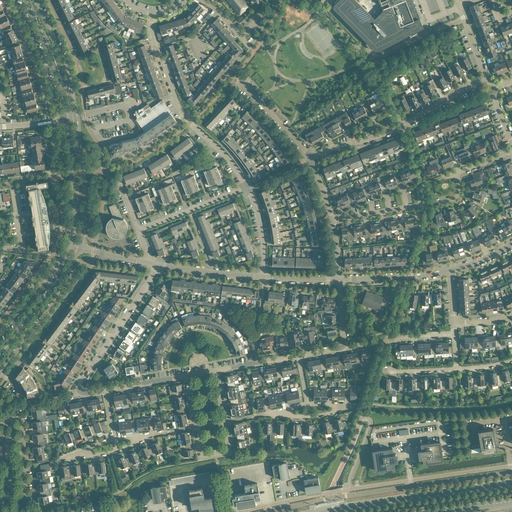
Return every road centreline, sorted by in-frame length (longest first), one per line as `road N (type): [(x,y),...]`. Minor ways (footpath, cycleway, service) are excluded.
road 1 (residential): [(268,511),(511,472)]
road 2 (residential): [(247,189),(177,106),(151,14)]
road 3 (secondary): [(511,482),(315,511)]
road 4 (residential): [(310,157),(402,125),(487,79)]
road 5 (residential): [(187,375),(202,453),(215,454),(229,448),(214,370)]
road 6 (residential): [(333,219),(454,199),(456,173)]
road 7 (residential): [(81,392),(153,273),(151,264)]
road 8 (secondary): [(79,247),(84,197),(76,116)]
road 9 (residential): [(1,373),(71,280),(69,268)]
road 10 (residential): [(13,0),(59,120)]
road 11 (secondary): [(65,119),(76,208),(68,244)]
